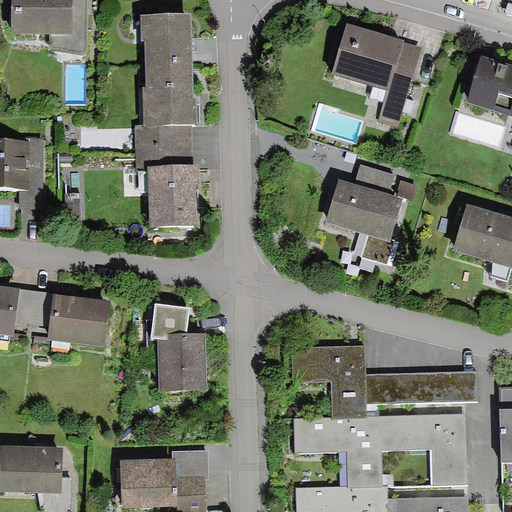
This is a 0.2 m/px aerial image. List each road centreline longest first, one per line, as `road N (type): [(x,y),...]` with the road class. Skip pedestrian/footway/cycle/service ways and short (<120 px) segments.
road 1 (residential): [(230,0),(240,283)]
road 2 (residential): [(511,349),(240,283)]
road 3 (residential): [(240,283),(0,249)]
road 4 (residential): [(240,283),(246,511)]
